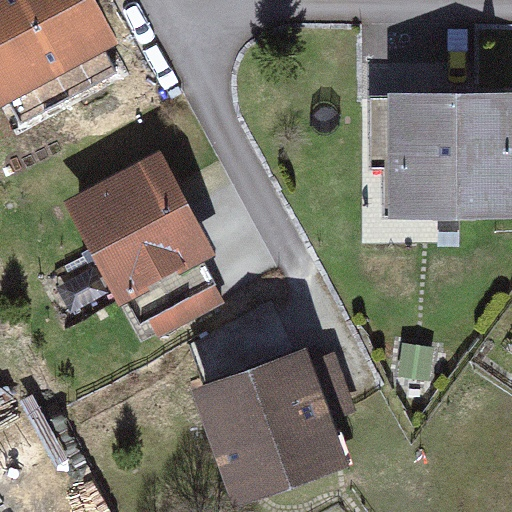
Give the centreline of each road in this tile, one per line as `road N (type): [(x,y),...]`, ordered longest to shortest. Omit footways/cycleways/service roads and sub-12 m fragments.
road 1 (residential): [(511,6),(271,4),(169,30)]
road 2 (residential): [(169,30),(332,334)]
